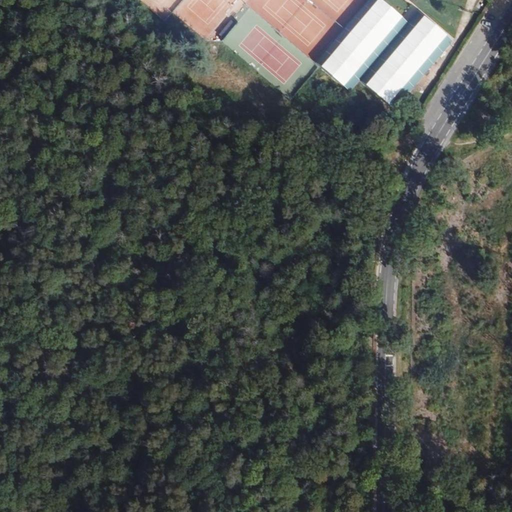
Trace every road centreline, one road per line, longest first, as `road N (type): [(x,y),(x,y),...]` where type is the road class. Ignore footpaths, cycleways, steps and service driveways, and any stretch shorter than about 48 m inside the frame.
road 1 (unknown): [(4,0),(33,129),(79,197),(158,279),(194,335),(260,511)]
road 2 (secondary): [(383,511),(390,261),(403,206),(424,155),(511,17)]
road 3 (unknown): [(511,122),(388,167),(348,214),(304,351),(319,390),(288,511)]
